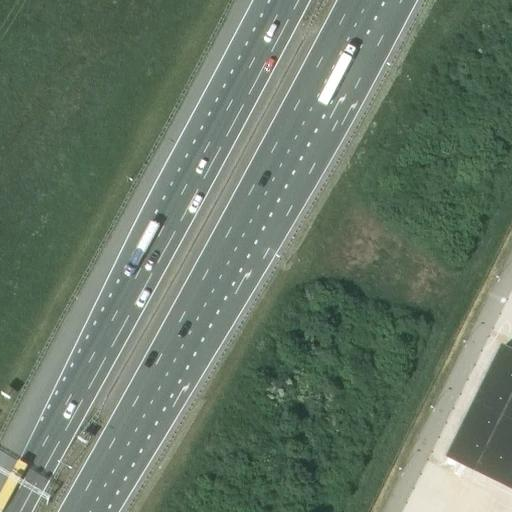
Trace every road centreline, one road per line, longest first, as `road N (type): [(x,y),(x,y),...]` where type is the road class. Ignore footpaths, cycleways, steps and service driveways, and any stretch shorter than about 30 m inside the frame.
road 1 (motorway): [(81,511),(364,0)]
road 2 (motorway): [(281,0),(7,511)]
